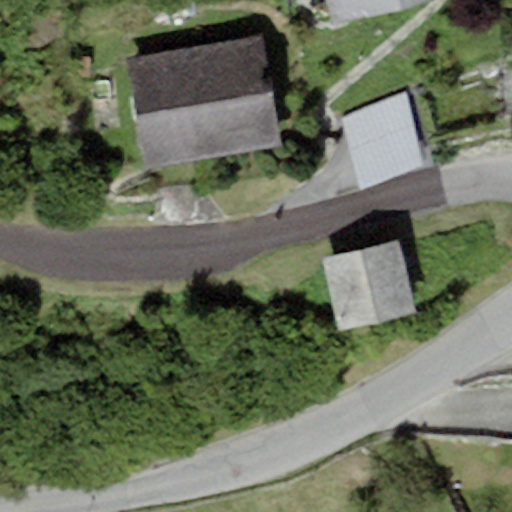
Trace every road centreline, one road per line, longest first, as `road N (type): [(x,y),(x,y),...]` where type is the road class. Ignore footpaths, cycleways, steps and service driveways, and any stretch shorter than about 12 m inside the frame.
road 1 (residential): [(511,317),(304,442),(158,483),(0,508)]
road 2 (residential): [(0,241),(166,248),(511,180)]
